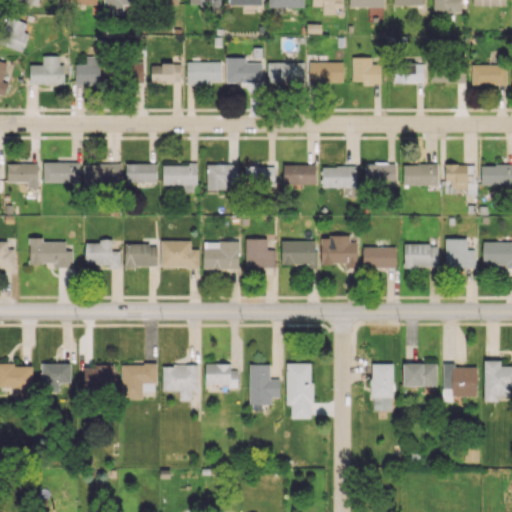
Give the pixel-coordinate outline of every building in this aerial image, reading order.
[(103,0),(104,14),(123,13),(123,4),(131,4),(130,0),(103,0)] [(334,7),(341,7),(341,0),(311,0),(311,5),(322,6),(321,13),(334,14),(334,7)] [(460,11),(460,0),(432,0),(433,11),(460,11)] [(28,33),(23,31),(27,23),(8,16),(0,37),(0,43),(21,52),(28,33)] [(29,64),(29,84),(64,84),(64,64),(59,64),(59,55),(42,55),(42,64),(29,64)] [(74,83),(99,84),(100,56),(86,56),(85,64),(75,64),(74,83)] [(225,81),(262,82),(262,62),(245,62),(245,56),(226,56),(225,81)] [(371,57),(351,56),(351,82),(379,82),(380,64),(371,63),(371,57)] [(186,61),(186,84),(221,83),(220,60),(186,61)] [(142,61),(125,61),(126,82),(143,82),(142,61)] [(303,61),(267,62),(268,83),(303,83),(303,61)] [(342,61),(307,61),(308,82),(342,81),(342,61)] [(430,82),(464,82),(464,63),(430,62),(430,82)] [(180,82),(180,63),(150,64),(150,82),(180,82)] [(393,82),(422,82),(422,63),(393,63),(393,82)] [(471,84),(506,84),(506,64),(471,64),(471,84)] [(43,161),(42,181),(79,182),(79,162),(43,161)] [(395,163),(366,161),(365,180),(394,182),(395,163)] [(7,162),(6,181),(37,182),(38,163),(7,162)] [(120,162),(82,164),(83,184),(121,183),(120,162)] [(125,182),(156,181),(155,163),(125,163),(125,182)] [(161,164),(162,184),(183,184),(183,191),(196,191),(195,163),(161,164)] [(206,188),(237,188),(237,163),(206,163),(206,188)] [(444,186),(467,186),(467,194),(475,194),(476,182),(466,182),(466,164),(444,163),(444,186)] [(511,184),(511,163),(480,163),(480,184),(511,184)] [(282,183),(314,184),(315,164),(282,164),(282,183)] [(436,184),(436,164),(403,164),(403,184),(436,184)] [(273,185),(274,166),(245,165),(245,185),(273,185)] [(321,187),(356,186),(356,166),(321,166),(321,187)] [(356,266),(356,241),(349,242),(349,235),(320,236),(320,263),(345,263),(345,267),(356,266)] [(42,237),(28,237),(29,263),(55,263),(55,241),(43,241),(42,237)] [(266,238),(245,238),(244,266),(274,267),(274,249),(266,249),(266,238)] [(475,249),(466,249),(466,238),(445,238),(444,266),(475,267),(475,249)] [(0,266),(13,266),(14,248),(6,248),(6,241),(0,240),(0,266)] [(119,265),(120,250),(112,250),(112,240),(87,240),(87,264),(119,265)] [(190,240),(160,240),(160,267),(198,266),(198,249),(190,249),(190,240)] [(238,268),(238,240),(202,241),(203,268),(238,268)] [(315,240),(280,240),(281,264),(304,263),(304,267),(315,267),(315,240)] [(481,265),(511,265),(511,241),(482,241),(481,265)] [(124,244),(124,266),(156,265),(156,243),(124,244)] [(437,243),(403,243),(403,266),(437,267),(437,243)] [(394,246),(362,246),(362,267),(395,266),(394,246)] [(482,401),(499,401),(499,395),(511,395),(511,387),(511,386),(511,365),(500,365),(500,360),(483,359),(482,401)] [(70,382),(70,363),(41,362),(41,381),(47,381),(47,391),(58,392),(59,382),(70,382)] [(286,405),(290,405),(290,417),(311,417),(311,362),(285,363),(286,405)] [(0,386),(32,386),(31,363),(0,364),(0,386)] [(121,363),(121,398),(141,398),(142,391),(156,391),(156,363),(121,363)] [(205,383),(228,383),(228,387),(237,387),(237,370),(230,370),(230,363),(205,363),(205,383)] [(392,363),(371,363),(371,410),(392,410),(392,363)] [(436,363),(402,363),(402,385),(424,386),(423,392),(435,393),(436,363)] [(83,365),(83,389),(115,388),(114,364),(83,365)] [(162,364),(162,389),(179,390),(178,399),(190,400),(191,391),(197,391),(197,365),(162,364)] [(249,404),(271,403),(271,397),(279,397),(279,378),(269,378),(269,364),(249,364),(249,404)] [(442,365),(442,395),(476,396),(477,365),(442,365)] [(464,461),(477,461),(476,445),(463,445),(464,461)]
